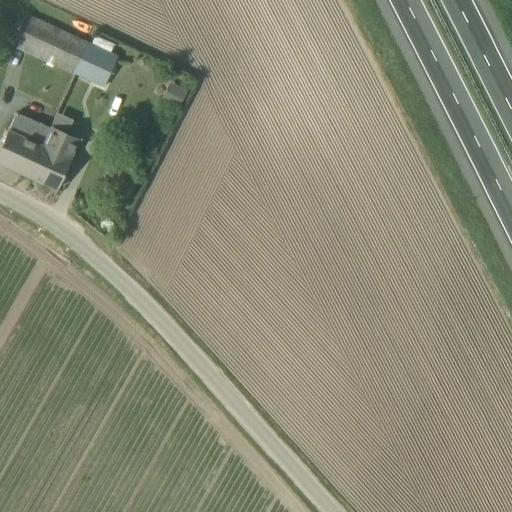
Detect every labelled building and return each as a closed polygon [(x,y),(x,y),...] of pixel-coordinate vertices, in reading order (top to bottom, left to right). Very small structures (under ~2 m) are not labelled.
[(75,75),(91,42),(27,14),(17,37),(29,43),(25,53),(75,75)] [(103,88),(118,54),(111,51),(114,43),(95,34),(91,42),(75,75),(103,88)] [(187,92),(170,83),(161,100),(178,109),(187,92)] [(49,127),(17,113),(9,132),(7,131),(0,146),(0,164),(30,178),(53,128),(50,127),(49,127)] [(56,190),(80,140),(67,134),(53,128),(30,178),(56,190)] [(118,171),(109,189),(125,198),(135,180),(118,171)]
